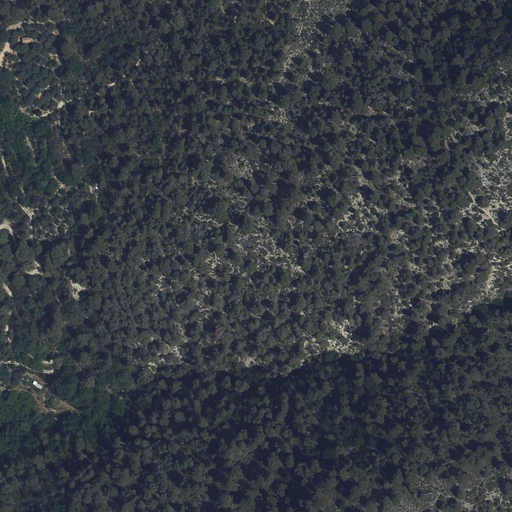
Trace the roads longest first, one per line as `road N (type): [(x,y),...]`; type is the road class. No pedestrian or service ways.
road 1 (track): [(0,229),(9,228),(23,269),(36,268),(30,218),(0,142)]
road 2 (track): [(0,363),(49,372),(54,365),(7,334),(12,301),(0,274)]
